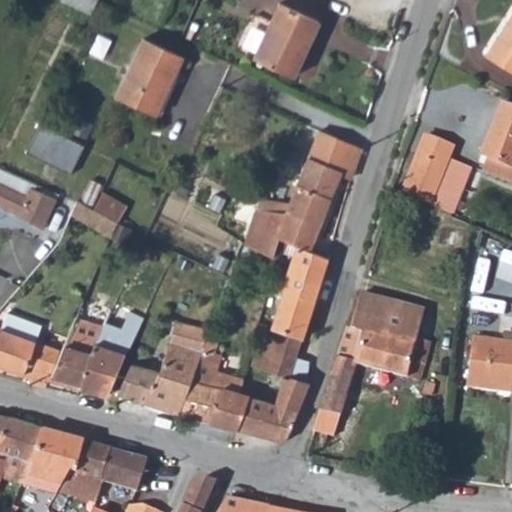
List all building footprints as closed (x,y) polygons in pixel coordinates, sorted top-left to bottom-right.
[(87,17),(95,1),(92,0),(60,0),(59,3),(87,17)] [(278,5),(253,59),(292,78),(318,24),(278,5)] [(511,17),(486,60),(511,75),(511,17)] [(142,45),(117,102),(156,120),(182,63),(142,45)] [(479,173),(511,186),(511,112),(498,107),(479,156),(485,159),(479,173)] [(44,124),(30,153),(73,174),(87,145),(44,124)] [(341,172),(353,177),(361,149),(319,132),(308,158),(340,170),(341,172)] [(423,136),(400,192),(449,214),(459,192),(466,175),(468,169),(448,160),(452,149),(423,136)] [(255,211),(246,245),(272,260),(280,240),(285,243),(297,247),(307,251),(324,212),(341,172),(340,170),(308,158),(289,204),(260,200),(255,211)] [(471,176),(466,175),(459,192),(469,195),(474,183),(471,176)] [(0,182),(0,204),(19,212),(27,194),(0,182)] [(19,212),(16,219),(41,231),(55,200),(30,188),(27,194),(19,212)] [(124,206),(102,193),(93,211),(116,224),(124,206)] [(121,250),(129,232),(116,224),(107,244),(121,250)] [(293,258),(297,247),(285,243),(283,249),(287,251),(286,255),(293,258)] [(308,319),(326,259),(307,251),(297,247),(293,258),(280,292),(283,293),(269,328),(263,327),(250,367),(276,376),(282,378),(289,380),(290,376),(295,358),(308,319)] [(424,310),(361,293),(351,328),(347,328),(329,387),(315,431),(333,438),(356,366),(420,381),(431,343),(416,339),(424,310)] [(125,354),(132,348),(146,318),(134,313),(128,327),(111,320),(109,325),(103,336),(91,359),(81,385),(79,390),(106,397),(125,354)] [(51,376),(81,385),(91,359),(103,336),(90,331),(94,320),(78,314),(61,353),(51,376)] [(109,325),(94,320),(90,331),(103,336),(109,325)] [(117,394),(177,413),(189,380),(207,331),(175,322),(167,349),(156,346),(147,370),(131,365),(117,394)] [(81,385),(51,376),(61,353),(47,348),(52,334),(26,324),(20,338),(0,330),(0,367),(30,378),(28,384),(46,388),(49,381),(79,390),(81,385)] [(511,343),(474,338),(466,387),(511,393),(511,343)] [(307,362),(295,358),(290,376),(305,381),(307,362)] [(266,403),(248,398),(236,430),(283,443),(286,439),(309,385),(310,383),(305,381),(290,376),(289,380),(282,378),(274,405),(266,403)] [(276,376),(266,403),(274,405),(282,378),(276,376)] [(177,413),(236,430),(248,398),(236,395),(189,380),(177,413)] [(425,382),(422,392),(431,394),(434,385),(425,382)] [(0,455),(31,465),(43,431),(0,418),(0,455)] [(42,473),(49,475),(56,464),(63,437),(43,431),(31,465),(24,478),(21,483),(33,490),(42,473)] [(46,488),(55,497),(58,492),(70,472),(75,473),(85,443),(63,437),(56,464),(49,475),(41,484),(46,488)] [(383,440),(378,459),(376,470),(400,473),(407,447),(383,440)] [(58,492),(95,503),(102,481),(112,450),(85,443),(75,473),(70,472),(58,492)] [(137,491),(147,461),(112,450),(102,481),(137,491)] [(203,511),(216,479),(203,478),(194,482),(178,511),(203,511)] [(46,488),(36,500),(48,509),(55,497),(46,488)] [(218,511),(298,511),(227,498),(218,511)] [(161,511),(135,501),(132,500),(125,511),(161,511)]
